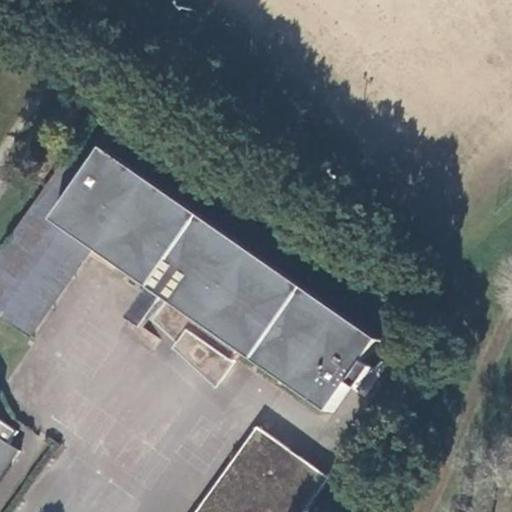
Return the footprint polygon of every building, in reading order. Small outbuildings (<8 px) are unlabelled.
[(62,226),(100,252),(175,305),(161,325),(186,347),(185,350),(224,383),(236,364),(239,366),(246,355),(335,417),(381,352),(387,344),(240,241),(112,152),(92,182),(62,226)] [(70,167),(40,211),(62,226),(92,182),(70,167)] [(40,211),(0,267),(0,315),(38,341),(100,252),(62,226),(40,211)] [(0,487),(22,456),(10,448),(19,436),(0,422),(0,487)] [(314,511),(335,483),(325,475),(305,460),(266,432),(208,511),(314,511)]
